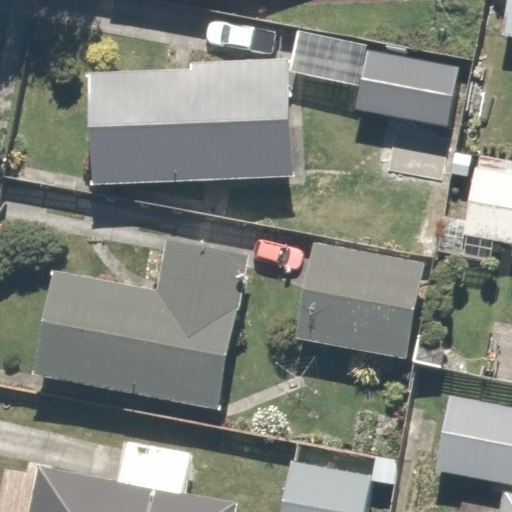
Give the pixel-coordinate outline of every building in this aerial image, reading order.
[(511,0),(506,0),(502,38),(511,39),(511,0)] [(458,61),(364,50),(357,112),(377,115),(442,122),(450,123),(458,61)] [(284,69),(87,72),(89,190),(286,187),(284,69)] [(442,122),(377,115),(372,161),(436,169),(442,122)] [(511,164),(476,158),(461,234),(511,243),(511,164)] [(242,251),(168,238),(157,303),(46,284),(30,377),(214,409),(242,251)] [(422,264),(311,250),(300,341),(411,354),(422,264)] [(511,399),(444,392),(434,476),(511,484),(511,399)] [(123,442),(117,490),(47,483),(42,511),(222,511),(224,501),(189,497),(190,447),(123,442)] [(362,511),(366,489),(287,478),(282,511),(362,511)] [(511,511),(511,496),(496,494),(492,511),(511,511)]
